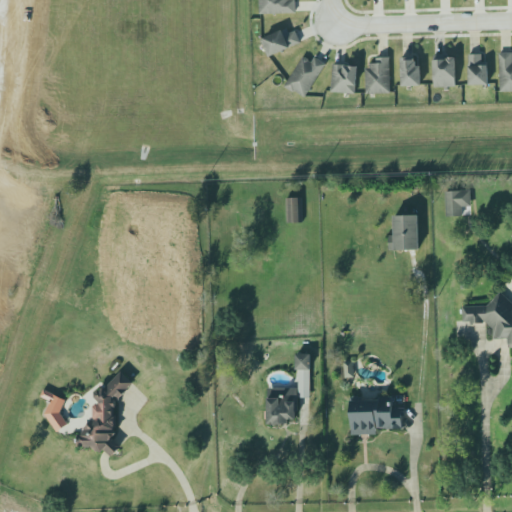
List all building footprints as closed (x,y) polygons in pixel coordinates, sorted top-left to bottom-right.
[(295,0),(259,0),(260,14),(296,13),(295,0)] [(295,30),(300,41),(268,55),(260,39),(263,38),(262,36),(273,31),(281,28),(282,29),(287,27),(289,32),(295,30)] [(501,92),(511,91),(511,52),(500,53),(501,92)] [(482,54),(469,55),(470,85),(489,85),(488,65),(482,65),(482,54)] [(311,62),(314,57),(326,64),(305,97),(285,85),(302,56),(304,57),(305,56),(308,58),(308,60),(311,62)] [(433,57),(434,87),(456,85),(455,56),(433,57)] [(365,67),(369,67),(369,62),(376,62),(376,57),(389,57),(390,92),(366,93),(365,67)] [(402,87),(422,86),(421,66),(416,66),(416,57),(401,58),(402,87)] [(332,63),(357,65),(355,93),(330,91),(332,63)] [(472,207),(471,191),(446,192),(447,217),(462,216),(462,207),(472,207)] [(287,224),(303,223),(303,198),(286,199),(287,224)] [(420,250),(419,216),(394,216),(395,236),(389,236),(390,250),(420,250)] [(463,306),(463,321),(470,321),(470,323),(483,323),(483,321),(485,321),(493,328),(493,338),(501,338),(501,337),(508,337),(509,348),(511,347),(511,302),(500,291),(487,305),(463,306)] [(311,370),(312,354),(297,354),(296,369),(311,370)] [(354,378),(354,362),(345,362),(345,378),(354,378)] [(299,398),(310,398),(311,371),(300,371),(299,398)] [(94,394),(100,402),(91,408),(97,416),(79,438),(80,440),(99,454),(105,450),(113,457),(121,448),(112,434),(120,424),(112,411),(117,405),(114,401),(125,394),(134,382),(122,372),(116,377),(111,383),(94,394)] [(267,388),(297,388),(297,411),(294,411),(294,419),(287,419),(288,423),(282,423),(282,424),(273,424),(273,423),(266,423),(266,397),(267,397),(267,388)] [(66,401),(44,390),(41,397),(51,402),(43,419),(63,429),(67,420),(59,416),(66,401)] [(377,430),(403,429),(403,409),(392,409),(392,399),(351,400),(352,435),(377,435),(377,430)]
